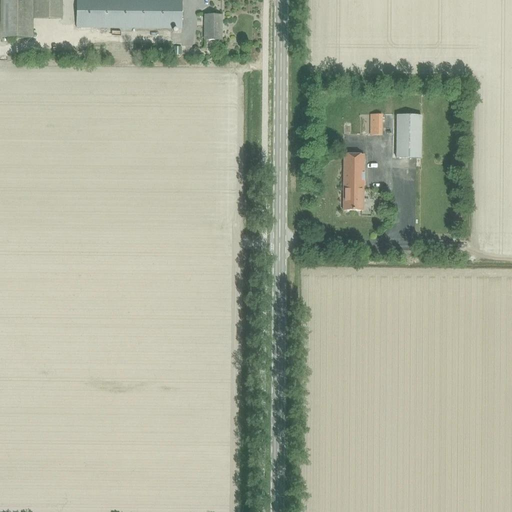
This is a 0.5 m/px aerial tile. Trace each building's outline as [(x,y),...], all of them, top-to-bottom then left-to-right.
[(0,0),(0,38),(32,39),(32,20),(61,20),(61,0),(0,0)] [(76,0),(76,28),(181,29),(181,0),(76,0)] [(221,41),(221,16),(204,16),(204,41),(221,41)] [(381,136),(382,115),(370,115),(369,136),(381,136)] [(421,159),(421,144),(421,116),(396,116),(396,144),(395,159),(421,159)] [(363,211),(363,155),(343,155),(343,211),(363,211)] [(386,206),(386,198),(377,197),(377,206),(386,206)]
